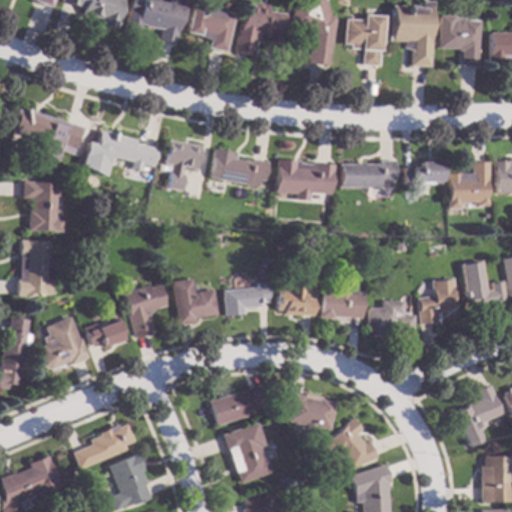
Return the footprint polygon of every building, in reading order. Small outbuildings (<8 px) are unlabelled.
[(50,0),(47,11),(29,5),(30,3),(20,0),(50,0)] [(111,0),(119,2),(112,31),(94,26),(96,21),(75,16),(77,11),(56,5),(57,0),(111,0)] [(174,0),(179,1),(169,45),(153,42),(155,33),(135,29),(134,37),(119,33),(126,1),(137,3),(138,1),(162,6),(163,0),(174,0)] [(317,0),(323,19),(326,19),(329,22),(323,69),(301,66),(305,32),(283,29),(286,0),(317,0)] [(202,6),(201,11),(228,16),(222,55),(203,52),(204,43),(189,38),(179,36),(185,3),(202,6)] [(261,7),(260,14),(278,17),(274,47),(260,45),(261,38),(248,37),(245,59),(227,57),(235,4),(261,7)] [(425,71),(405,71),(405,53),(396,50),(398,44),(382,44),(382,38),(384,38),(384,9),(414,9),(414,4),(426,4),(425,71)] [(376,53),(372,53),(372,68),(356,68),(356,52),(344,52),(343,47),(338,47),(338,23),(357,23),(357,18),(375,18),(376,53)] [(449,24),(472,24),(471,69),(455,69),(456,54),(452,54),(452,52),(432,52),(432,18),(449,19),(449,24)] [(511,64),(497,64),(497,67),(483,67),(483,36),(507,36),(507,26),(511,26),(511,64)] [(64,127),(63,131),(75,135),(68,153),(27,138),(26,141),(4,133),(11,113),(20,116),(21,112),(64,127)] [(132,143),(131,147),(151,152),(147,170),(138,167),(136,174),(125,171),(127,165),(104,159),(103,164),(87,160),(94,133),(132,143)] [(195,149),(190,172),(178,169),(176,176),(179,177),(175,194),(160,191),(165,167),(157,166),(162,142),(195,149)] [(227,155),(227,158),(230,158),(229,162),(245,164),(246,162),(263,165),(260,184),(253,183),(252,190),(203,181),(208,152),(227,155)] [(327,167),(325,197),(304,196),(303,204),(288,203),(289,197),(268,196),(270,163),(327,167)] [(389,184),(385,184),(385,191),(334,192),(333,168),(352,167),(352,165),(358,165),(358,167),(373,167),(373,164),(388,164),(389,184)] [(436,184),(429,184),(429,187),(398,187),(398,171),(413,170),(413,164),(436,164),(436,184)] [(503,168),(511,168),(511,195),(487,196),(487,165),(503,164),(503,168)] [(483,208),(472,208),(472,205),(455,206),(455,211),(444,211),(444,208),(442,208),(442,176),(465,176),(465,166),(482,165),(483,208)] [(51,198),(50,198),(49,221),(56,222),(56,235),(21,234),(22,214),(25,215),(25,202),(15,201),(16,184),(52,185),(51,198)] [(43,269),(51,269),(51,284),(46,284),(46,299),(10,299),(10,282),(12,282),(12,243),(43,243),(43,269)] [(511,296),(502,298),(495,263),(511,259),(511,296)] [(480,293),(484,293),(483,285),(495,283),(499,304),(474,309),(473,304),(461,307),(454,268),(474,264),(480,293)] [(450,312),(441,313),(442,316),(429,318),(430,326),(414,329),(410,302),(426,299),(424,284),(446,281),(450,312)] [(188,296),(208,293),(212,317),(189,321),(190,325),(173,328),(166,285),(186,282),(188,296)] [(263,304),(254,305),(254,310),(236,311),(237,318),(220,319),(218,294),(252,291),(251,286),(261,285),(263,304)] [(158,309),(151,311),(141,318),(145,335),(127,339),(116,296),(142,289),(143,291),(153,288),(158,309)] [(344,292),(350,293),(350,295),(356,295),(356,321),(328,320),(328,321),(313,321),(313,292),(328,293),(328,289),(344,289),(344,292)] [(300,291),(300,301),(309,301),(308,319),(277,317),(278,313),(270,312),(271,292),(279,293),(279,290),(300,291)] [(397,318),(407,319),(407,338),(393,338),(393,329),(391,329),(391,339),(374,339),(374,337),(372,337),(372,336),(361,335),(361,311),(376,311),(376,304),(397,304),(397,318)] [(21,322),(19,337),(25,338),(24,350),(18,349),(16,360),(19,361),(17,373),(15,373),(13,389),(2,387),(1,391),(0,390),(0,336),(2,320),(21,322)] [(71,342),(73,341),(80,360),(57,370),(56,367),(42,373),(36,369),(31,349),(38,347),(35,340),(40,338),(37,330),(62,320),(71,342)] [(117,343),(95,351),(93,345),(82,349),(76,331),(88,326),(90,330),(110,323),(117,343)] [(262,407),(241,414),(242,419),(210,429),(203,406),(256,388),(262,407)] [(495,416),(474,425),(476,429),(472,431),(477,444),(464,449),(450,413),(475,403),(471,393),(484,388),(495,416)] [(511,418),(505,420),(498,397),(502,396),(501,393),(511,389),(511,418)] [(300,399),(299,401),(314,404),(314,402),(329,405),(324,433),(312,431),(310,440),(296,437),(297,428),(281,425),(287,397),(300,399)] [(355,433),(351,436),(358,446),(362,443),(369,460),(345,471),(335,459),(331,463),(317,446),(322,441),(324,443),(340,429),(340,428),(347,422),(355,433)] [(259,449),(253,451),(257,462),(259,462),(264,475),(235,486),(223,453),(221,454),(216,438),(250,426),(259,449)] [(127,445),(118,448),(120,453),(73,471),(67,455),(84,449),(82,444),(93,439),(92,436),(101,432),(101,431),(110,428),(112,431),(120,427),(127,445)] [(138,473),(136,473),(141,486),(138,487),(143,500),(118,510),(111,494),(112,494),(103,470),(125,461),(123,458),(130,454),(138,473)] [(55,490),(33,500),(31,496),(14,503),(14,511),(0,511),(0,478),(7,475),(8,477),(24,470),(23,467),(40,460),(55,490)] [(504,504),(474,504),(474,468),(478,468),(478,460),(504,460),(504,504)] [(384,486),(382,487),(382,511),(356,511),(356,507),(350,507),(349,497),(343,479),(378,468),(384,486)] [(267,506),(277,504),(278,511),(237,511),(236,504),(265,498),(267,506)]
